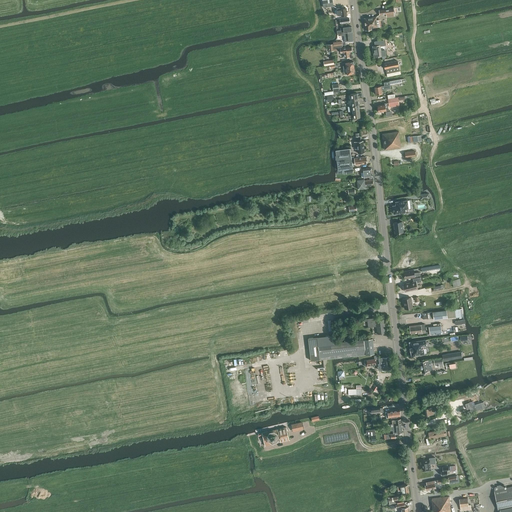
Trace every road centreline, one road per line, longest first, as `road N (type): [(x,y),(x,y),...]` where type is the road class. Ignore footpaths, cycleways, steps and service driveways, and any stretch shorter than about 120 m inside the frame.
road 1 (tertiary): [(419,511),(353,0)]
road 2 (track): [(413,0),(416,70),(435,146),(429,164),(442,200),(434,236),(389,269)]
road 3 (track): [(434,236),(465,275),(464,286),(392,297)]
